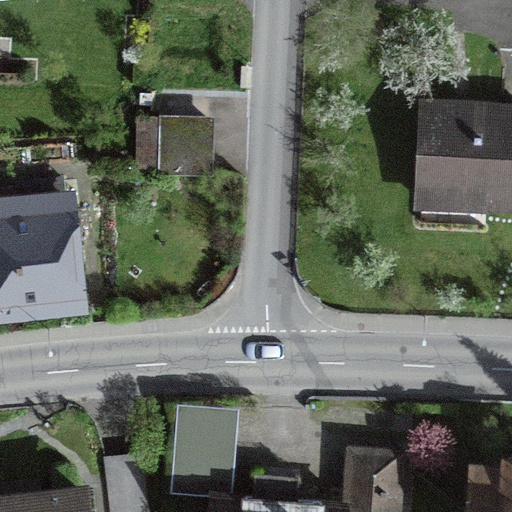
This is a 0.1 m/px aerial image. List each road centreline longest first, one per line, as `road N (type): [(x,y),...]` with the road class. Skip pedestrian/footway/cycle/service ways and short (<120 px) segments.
road 1 (residential): [(269,361),(282,0)]
road 2 (tertiary): [(0,378),(269,361)]
road 3 (tertiary): [(269,361),(511,370)]
